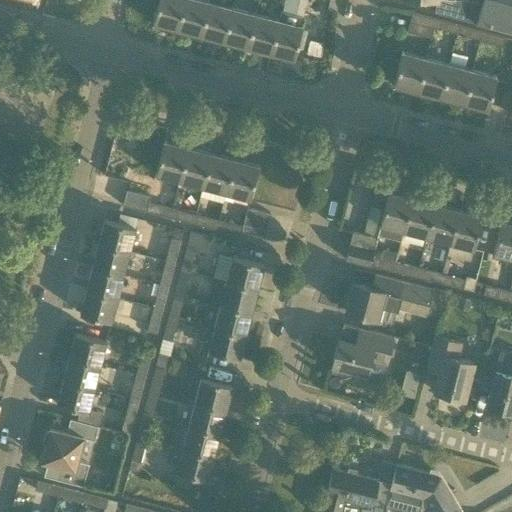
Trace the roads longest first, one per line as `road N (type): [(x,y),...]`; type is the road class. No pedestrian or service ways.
road 1 (residential): [(34,349),(110,50)]
road 2 (residential): [(274,400),(347,109)]
road 3 (residential): [(511,459),(274,400)]
road 4 (residential): [(347,109),(110,50)]
road 5 (residential): [(511,151),(347,109)]
road 6 (residential): [(0,487),(34,349)]
